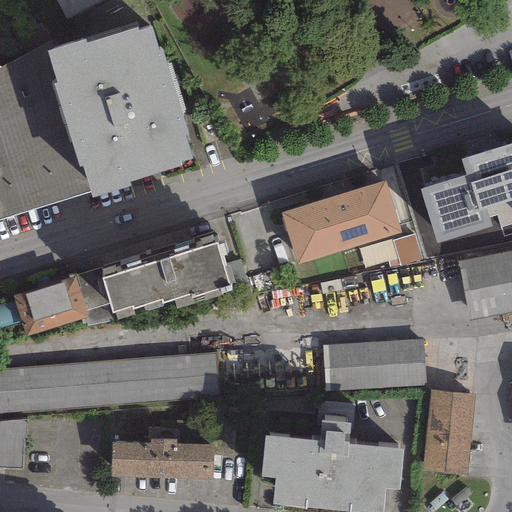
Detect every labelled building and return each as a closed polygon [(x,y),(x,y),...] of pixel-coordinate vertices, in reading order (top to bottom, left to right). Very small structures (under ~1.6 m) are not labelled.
[(101,0),(55,0),(66,19),(101,0)] [(0,71),(0,219),(90,192),(91,198),(131,186),(129,183),(181,167),(179,161),(191,158),(183,135),(187,134),(162,49),(157,50),(151,27),(138,31),(136,27),(86,42),(83,38),(45,50),(0,71)] [(419,189),(436,243),(491,226),(488,216),(495,214),(500,227),(502,236),(511,233),(511,142),(460,159),(465,175),(419,189)] [(385,182),(281,213),(296,265),(400,234),(385,182)] [(102,280),(111,313),(131,306),(132,309),(161,300),(162,304),(190,295),(190,298),(228,286),(214,244),(102,280)] [(511,251),(458,261),(469,320),(511,311),(511,251)] [(99,269),(76,275),(77,277),(73,278),(85,318),(87,327),(113,320),(111,313),(102,280),(99,269)] [(85,318),(73,278),(12,296),(24,337),(85,318)] [(423,339),(321,345),(324,391),(426,386),(423,339)] [(0,413),(217,397),(214,353),(0,369),(0,413)] [(474,394),(429,390),(421,472),(466,476),(474,394)] [(274,479),(272,504),(353,511),(382,511),(385,488),(399,489),(402,451),(347,445),(349,423),(320,421),(318,441),(264,436),(260,477),(274,479)] [(147,428),(147,444),(111,443),(110,477),(211,479),(212,446),(175,445),(175,429),(147,428)]
